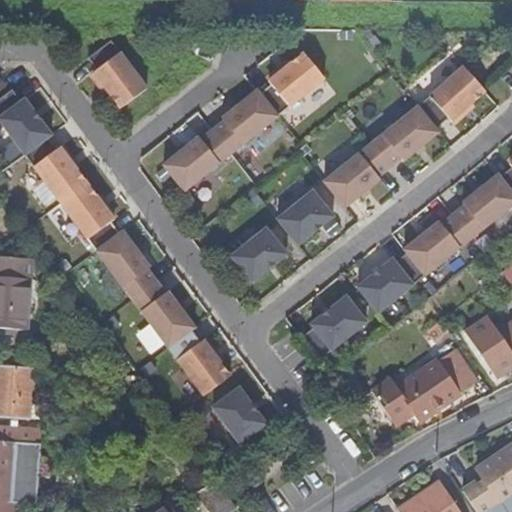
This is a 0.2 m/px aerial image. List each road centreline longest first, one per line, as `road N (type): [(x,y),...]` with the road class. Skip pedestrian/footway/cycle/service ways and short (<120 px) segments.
road 1 (residential): [(511,125),(252,340)]
road 2 (residential): [(123,157),(252,340)]
road 3 (residential): [(354,484),(511,392)]
road 4 (residential): [(0,56),(14,47),(55,62),(123,157)]
road 5 (residential): [(252,340),(354,484)]
road 6 (residential): [(256,50),(123,157)]
